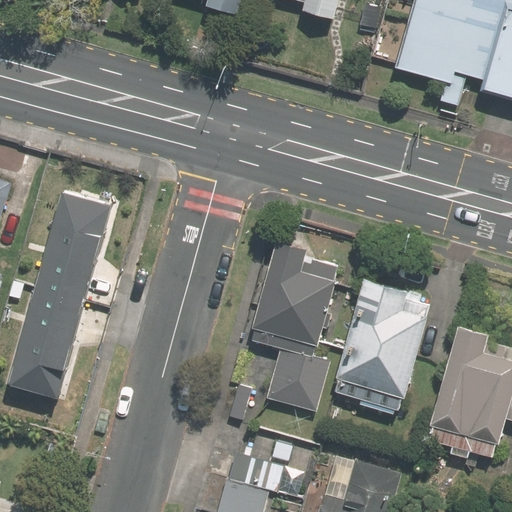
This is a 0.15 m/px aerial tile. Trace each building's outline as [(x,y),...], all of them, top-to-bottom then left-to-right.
[(205,0),(203,8),(235,16),(238,3),(240,3),(240,0),(205,0)] [(304,0),(301,15),(328,23),(334,0),(304,0)] [(384,4),(368,0),(364,0),(358,24),(377,30),(384,4)] [(511,0),(414,0),(397,65),(454,80),(457,68),(484,76),(481,89),(511,96),(511,0),(511,1),(511,0)] [(311,246),(279,238),(253,335),(318,353),(341,264),(308,255),(311,246)] [(412,287),(368,275),(335,388),(349,392),(342,414),(364,421),(366,413),(391,420),(395,406),(402,408),(432,304),(409,298),(412,287)] [(489,330),(458,322),(432,421),(435,422),(431,437),(497,454),(507,415),(511,416),(511,343),(487,337),(489,330)] [(331,358),(281,345),(268,395),(318,408),(331,358)] [(81,388),(46,378),(36,417),(71,426),(81,388)] [(251,386),(237,382),(227,412),(241,417),(251,386)] [(288,460),(237,448),(221,511),(266,511),(272,488),(281,490),(288,460)] [(392,511),(403,472),(361,461),(351,500),(331,494),(326,511),(392,511)]
